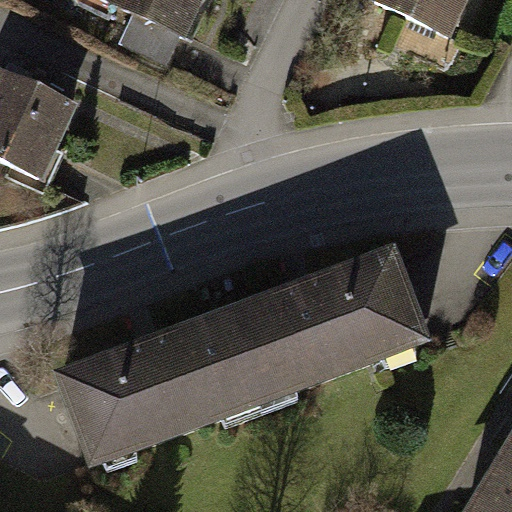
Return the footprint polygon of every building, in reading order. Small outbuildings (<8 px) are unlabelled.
[(216,0),(78,0),(77,2),(189,56),(216,0)] [(387,0),(379,21),(448,48),(467,0),(387,0)] [(0,177),(48,200),(88,113),(4,74),(0,83),(0,177)] [(397,262),(225,327),(261,422),(433,358),(397,262)] [(225,327),(54,391),(90,487),(261,422),(225,327)] [(511,511),(511,470),(487,511),(511,511)]
